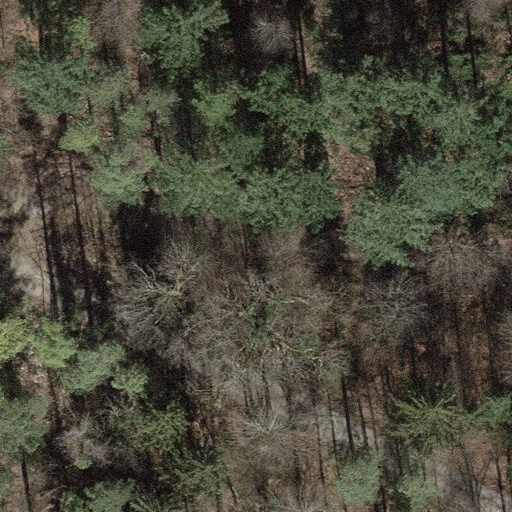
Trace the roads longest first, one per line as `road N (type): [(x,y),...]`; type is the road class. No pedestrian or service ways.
road 1 (track): [(509,511),(0,269)]
road 2 (track): [(0,231),(95,219),(511,280)]
